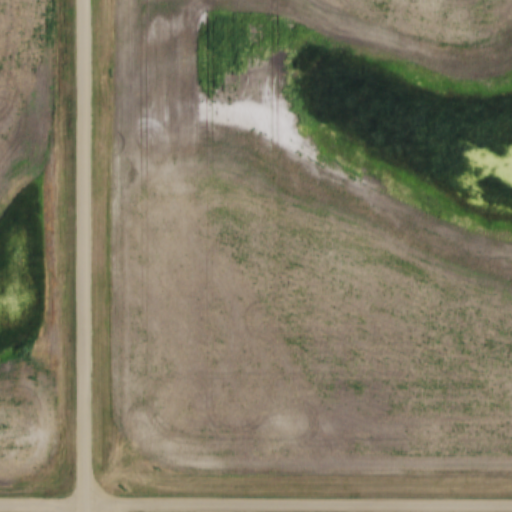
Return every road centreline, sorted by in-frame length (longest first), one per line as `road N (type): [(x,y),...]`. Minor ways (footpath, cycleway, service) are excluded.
road 1 (residential): [(511,505),(0,503)]
road 2 (residential): [(83,511),(84,0)]
